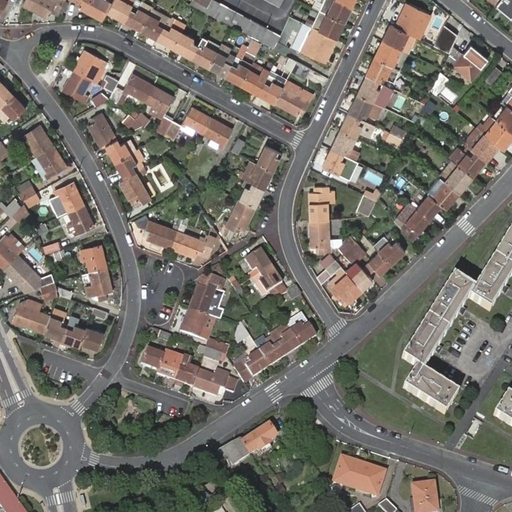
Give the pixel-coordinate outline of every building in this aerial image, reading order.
[(25,0),(23,4),(48,18),(54,8),(60,12),(66,1),(64,0),(57,0),(56,2),(51,0),(25,0)] [(104,0),(77,0),(82,3),(80,6),(78,9),(102,22),(107,13),(110,6),(104,2),(104,0)] [(107,13),(123,22),(129,11),(131,7),(126,4),(118,0),(113,0),(110,6),(107,13)] [(203,12),(219,21),(226,7),(212,0),(209,0),(206,8),(203,12)] [(279,8),(283,0),(272,0),(271,3),(279,8)] [(315,0),(312,7),(320,11),(344,23),(352,6),(339,0),(315,0)] [(511,15),(511,0),(498,0),(495,4),(511,17),(511,15)] [(123,22),(140,31),(151,10),(151,9),(141,3),(135,14),(129,11),(123,22)] [(405,6),(395,27),(407,34),(414,37),(418,39),(428,18),(405,6)] [(226,25),(233,11),(226,7),(219,21),(226,25)] [(156,40),(162,29),(156,25),(161,15),(151,10),(140,31),(156,40)] [(226,25),(234,29),(241,15),(233,11),(226,25)] [(320,11),(312,28),(336,40),(344,23),(320,11)] [(156,25),(162,29),(167,19),(161,15),(156,25)] [(234,29),(241,33),(249,19),(241,15),(234,29)] [(294,45),(326,62),(336,40),(312,28),(289,17),(280,36),(273,50),(285,56),(289,49),(285,47),(295,28),(301,31),(294,45)] [(241,33),(250,37),(257,23),(249,19),(241,33)] [(258,42),(265,28),(257,23),(250,37),(258,42)] [(390,26),(382,42),(400,50),(402,44),(407,34),(395,27),(390,26)] [(432,46),(448,54),(452,47),(457,36),(443,26),(432,46)] [(173,49),(181,34),(170,28),(168,32),(162,29),(156,40),(173,49)] [(265,45),(272,32),(265,28),(258,42),(265,45)] [(273,50),(280,36),(272,32),(265,45),(273,50)] [(191,59),(197,47),(192,44),(194,40),(181,34),(173,49),(191,59)] [(407,34),(402,44),(409,47),(414,37),(407,34)] [(209,68),(220,48),(202,38),(197,47),(191,59),(209,68)] [(400,50),(382,42),(374,59),(390,66),(391,67),(400,50)] [(225,77),(235,57),(230,54),(231,52),(221,46),(220,48),(209,68),(225,77)] [(470,81),(487,60),(470,46),(463,55),(452,47),(448,54),(445,61),(470,81)] [(78,63),(74,71),(91,81),(92,79),(98,68),(103,70),(106,63),(83,50),(77,62),(78,63)] [(242,86),(250,71),(252,66),(235,57),(225,77),(242,86)] [(390,66),(374,59),(374,58),(365,76),(366,77),(382,84),(390,66)] [(305,80),(310,69),(296,62),(294,67),(291,73),(305,80)] [(96,82),(103,70),(98,68),(92,79),(96,82)] [(258,95),(270,72),(264,69),(260,76),(250,71),(242,86),(258,95)] [(495,69),(486,81),(491,86),(501,74),(495,69)] [(91,81),(74,71),(69,79),(68,78),(61,91),(85,104),(89,96),(84,94),(91,81)] [(274,103),(286,81),(270,72),(258,95),(274,103)] [(438,73),(429,92),(435,97),(448,81),(438,73)] [(116,87),(119,82),(106,75),(103,80),(107,82),(104,88),(113,93),(116,87)] [(146,101),(153,87),(132,75),(124,91),(128,93),(129,92),(146,101)] [(382,84),(366,77),(357,95),(372,102),(378,90),(379,91),(382,84)] [(89,96),(96,83),(91,81),(84,94),(89,96)] [(314,96),(286,81),(274,103),(297,116),(301,108),(306,110),(314,96)] [(0,82),(0,107),(1,106),(12,96),(0,82)] [(124,91),(116,87),(113,93),(110,98),(117,104),(124,91)] [(175,98),(153,87),(146,101),(155,106),(162,109),(162,111),(166,114),(175,98)] [(511,111),(511,89),(501,103),(508,108),(511,111)] [(94,107),(110,98),(103,93),(91,100),(94,107)] [(373,103),(372,102),(357,95),(348,113),(360,119),(363,114),(366,116),(373,103)] [(20,104),(12,96),(1,106),(13,120),(23,111),(19,106),(20,104)] [(165,117),(166,114),(162,111),(162,109),(155,106),(152,111),(164,118),(165,117)] [(193,108),(183,126),(187,128),(185,131),(194,136),(196,130),(205,135),(213,119),(193,108)] [(497,123),(511,135),(511,111),(508,108),(497,123)] [(141,110),(137,118),(147,125),(150,117),(141,110)] [(105,147),(118,141),(102,113),(93,118),(95,122),(88,126),(101,150),(105,147)] [(360,119),(348,113),(339,131),(356,139),(362,127),(358,125),(360,119)] [(137,118),(132,114),(126,122),(137,130),(147,125),(137,118)] [(165,136),(173,121),(165,117),(164,118),(158,130),(165,136)] [(234,130),(213,119),(205,135),(213,139),(211,144),(219,150),(221,147),(224,149),(234,130)] [(183,126),(173,121),(165,136),(175,141),(183,126)] [(505,144),(511,135),(497,123),(485,137),(490,141),(494,136),(505,144)] [(391,126),(388,133),(400,138),(403,132),(391,126)] [(36,157),(52,148),(39,127),(23,137),(36,157)] [(356,139),(339,131),(330,149),(343,155),(355,161),(359,152),(351,149),(356,139)] [(400,138),(388,133),(384,140),(396,146),(400,138)] [(470,151),(484,161),(496,146),(490,141),(485,137),(483,136),(470,151)] [(496,146),(500,150),(505,144),(494,136),(490,141),(496,146)] [(246,142),(239,138),(232,151),(239,155),(246,142)] [(0,160),(9,154),(0,141),(0,160)] [(121,146),(118,141),(105,147),(115,163),(132,154),(126,144),(121,146)] [(471,177),(484,161),(470,151),(462,144),(449,159),(456,165),(457,166),(471,177)] [(257,164),(274,172),(282,154),(265,146),(257,164)] [(64,168),(52,148),(36,157),(46,173),(43,175),(46,179),(64,168)] [(343,155),(330,149),(322,167),(338,175),(345,162),(340,160),(343,155)] [(142,171),(132,154),(115,163),(124,180),(142,171)] [(265,189),(274,172),(257,164),(251,160),(245,174),(248,175),(245,180),(265,189)] [(458,193),(471,177),(457,166),(444,181),(448,184),(458,193)] [(149,173),(146,168),(142,171),(124,180),(120,182),(132,206),(140,202),(143,206),(153,201),(140,178),(149,173)] [(265,189),(245,180),(242,187),(245,188),(240,200),(256,208),(265,189)] [(17,188),(19,193),(31,187),(28,183),(17,188)] [(66,214),(84,205),(74,184),(54,193),(56,197),(58,196),(66,214)] [(440,204),(445,209),(458,193),(448,184),(443,189),(440,187),(431,198),(440,204)] [(310,220),(328,218),(327,204),(326,194),(332,194),(332,190),(328,190),(328,186),(315,187),(315,192),(308,193),(310,220)] [(23,201),(35,194),(31,187),(19,193),(23,201)] [(39,201),(35,194),(23,201),(26,208),(30,217),(36,214),(32,205),(39,201)] [(375,200),(363,194),(354,210),(367,215),(375,200)] [(22,202),(18,195),(6,208),(12,213),(22,202)] [(416,209),(428,219),(440,204),(431,198),(428,195),(416,209)] [(256,208),(240,200),(227,226),(224,224),(221,232),(224,238),(231,241),(237,228),(245,232),(256,208)] [(22,202),(12,213),(17,221),(26,212),(22,202)] [(66,214),(61,216),(66,227),(69,233),(72,232),(73,236),(94,227),(84,205),(66,214)] [(411,240),(428,219),(416,209),(413,213),(408,208),(400,218),(405,222),(400,228),(411,240)] [(148,241),(172,250),(180,233),(185,224),(180,221),(176,231),(151,221),(148,216),(137,222),(137,225),(139,228),(151,232),(148,241)] [(329,237),(328,218),(310,220),(312,247),(320,246),(320,252),(332,251),(332,246),(339,246),(336,248),(341,254),(348,247),(354,242),(348,237),(342,242),(342,236),(329,237)] [(44,222),(33,226),(37,234),(47,230),(44,222)] [(423,371),(468,298),(489,310),(511,273),(511,228),(473,288),(453,276),(402,358),(416,366),(403,389),(444,414),(457,391),(423,371)] [(387,232),(383,236),(387,241),(392,237),(387,232)] [(180,233),(172,250),(197,259),(199,255),(201,251),(213,256),(220,241),(212,237),(209,243),(180,233)] [(378,252),(390,264),(404,251),(392,237),(387,241),(383,236),(372,246),(378,252)] [(15,257),(23,249),(12,239),(9,243),(9,242),(3,237),(0,239),(0,267),(2,270),(15,257)] [(365,253),(354,242),(348,247),(359,259),(365,253)] [(57,243),(42,249),(44,256),(60,250),(57,243)] [(86,260),(89,273),(107,268),(101,246),(80,251),(82,261),(86,260)] [(359,259),(348,247),(341,254),(352,265),(359,259)] [(248,274),(251,280),(270,267),(259,250),(244,260),(251,272),(248,274)] [(213,256),(201,251),(199,255),(212,261),(213,256)] [(60,252),(45,257),(48,266),(63,260),(60,252)] [(379,274),(390,264),(378,252),(364,265),(370,272),(374,268),(379,274)] [(26,267),(15,257),(2,270),(19,287),(36,269),(30,263),(26,267)] [(334,259),(324,268),(330,274),(340,265),(334,259)] [(346,274),(350,278),(360,269),(356,264),(346,274)] [(359,288),(361,290),(372,281),(367,275),(370,272),(364,265),(360,269),(350,278),(359,288)] [(270,267),(251,280),(267,305),(286,292),(287,292),(270,267)] [(107,268),(89,273),(92,285),(89,286),(91,297),(112,292),(107,268)] [(324,268),(316,276),(320,283),(330,274),(324,268)] [(342,304),(359,288),(350,278),(346,274),(343,270),(325,286),(342,304)] [(36,279),(39,287),(41,286),(53,282),(50,274),(36,279)] [(198,286),(189,310),(208,317),(215,320),(219,321),(223,312),(218,310),(224,293),(221,292),(225,281),(211,275),(206,289),(198,286)] [(53,282),(41,286),(44,294),(58,289),(54,281),(53,282)] [(234,281),(230,284),(234,291),(238,288),(234,281)] [(59,287),(60,294),(70,298),(72,293),(59,287)] [(291,300),(300,295),(295,287),(287,292),(286,292),(291,300)] [(18,327),(43,337),(44,334),(51,316),(52,315),(28,307),(29,304),(21,301),(15,318),(20,320),(18,327)] [(104,320),(107,313),(93,307),(91,314),(104,320)] [(208,317),(189,310),(186,319),(185,319),(180,332),(205,341),(208,334),(202,331),(208,317)] [(74,324),(76,317),(69,314),(66,321),(74,324)] [(44,334),(62,341),(66,327),(60,325),(62,320),(51,316),(44,334)] [(210,335),(215,320),(208,317),(202,331),(208,334),(210,335)] [(247,327),(243,321),(238,324),(239,324),(243,330),(247,327)] [(243,330),(239,324),(235,334),(241,342),(247,337),(243,330)] [(284,356),(299,345),(291,332),(286,324),(270,335),(272,338),(284,356)] [(62,341),(79,348),(81,343),(86,329),(75,325),(73,330),(66,327),(62,341)] [(291,332),(299,345),(314,335),(308,326),(303,330),(300,326),(291,332)] [(86,329),(81,343),(98,350),(104,334),(86,328),(86,329)] [(172,336),(153,329),(151,337),(169,343),(172,336)] [(268,367),(284,356),(272,338),(266,342),(268,346),(258,353),(268,367)] [(218,354),(221,355),(224,347),(209,341),(206,349),(218,354)] [(218,354),(206,349),(204,356),(216,361),(218,354)] [(141,366),(158,373),(164,356),(146,351),(141,366)] [(243,384),(268,367),(258,353),(258,352),(247,360),(246,359),(233,368),(243,384)] [(158,373),(157,376),(174,382),(181,364),(174,362),(176,357),(165,353),(164,356),(158,373)] [(174,382),(192,389),(198,372),(186,367),(188,364),(182,362),(181,364),(174,382)] [(213,377),(198,371),(198,372),(192,389),(216,398),(217,395),(221,396),(223,395),(224,391),(232,394),(236,382),(227,379),(229,376),(216,371),(213,377)] [(511,397),(507,394),(493,415),(511,426),(511,397)] [(256,451),(267,444),(266,442),(274,437),(266,425),(240,443),(239,440),(216,453),(220,458),(224,456),(231,466),(255,450),(256,451)] [(269,445),(267,444),(256,451),(257,453),(269,445)] [(385,473),(342,459),(334,483),(378,497),(385,473)] [(273,476),(277,483),(284,479),(280,472),(273,476)] [(24,511),(0,478),(0,508),(2,511),(24,511)] [(413,487),(416,511),(439,511),(435,484),(413,487)] [(395,511),(397,510),(386,500),(377,506),(384,511),(395,511)] [(365,511),(359,503),(346,511),(365,511)]
